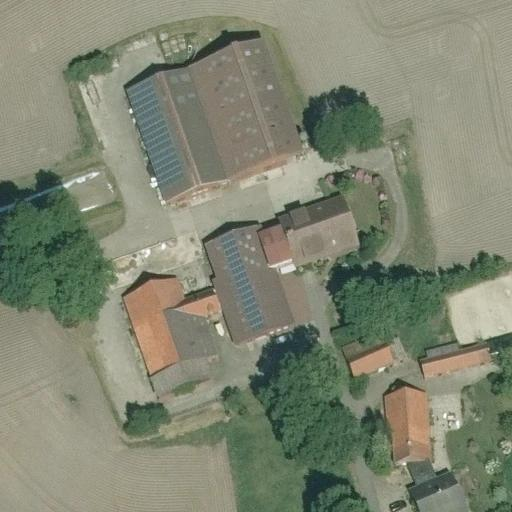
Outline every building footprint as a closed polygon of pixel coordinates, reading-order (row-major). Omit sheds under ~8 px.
[(125,86),(160,204),(304,163),(269,44),(125,86)] [(181,292),(124,312),(162,414),(219,393),(213,376),(224,372),(209,332),(229,325),(242,359),(296,339),(278,288),(363,257),(345,210),(206,261),(221,301),(188,312),(181,292)] [(102,454),(134,439),(91,350),(105,343),(94,320),(49,342),(102,454)] [(509,366),(511,363),(511,343),(500,350),(509,366)] [(423,371),(429,392),(497,373),(491,352),(423,371)] [(348,372),(357,395),(398,379),(389,356),(348,372)] [(433,473),(431,405),(387,407),(388,478),(414,477),(422,501),(411,505),(414,511),(466,511),(456,486),(443,491),(433,473)]
